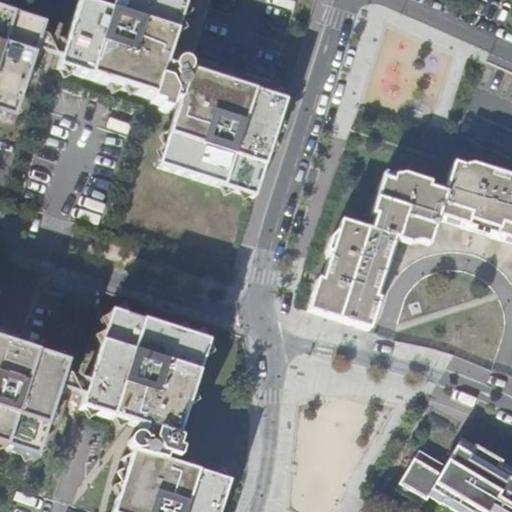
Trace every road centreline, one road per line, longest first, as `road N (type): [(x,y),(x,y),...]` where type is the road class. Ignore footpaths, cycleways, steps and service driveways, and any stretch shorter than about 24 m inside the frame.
road 1 (residential): [(257,322),(260,271),(347,0)]
road 2 (residential): [(257,322),(0,240)]
road 3 (residential): [(511,406),(445,378),(272,342)]
road 4 (residential): [(256,511),(274,393),(272,342)]
